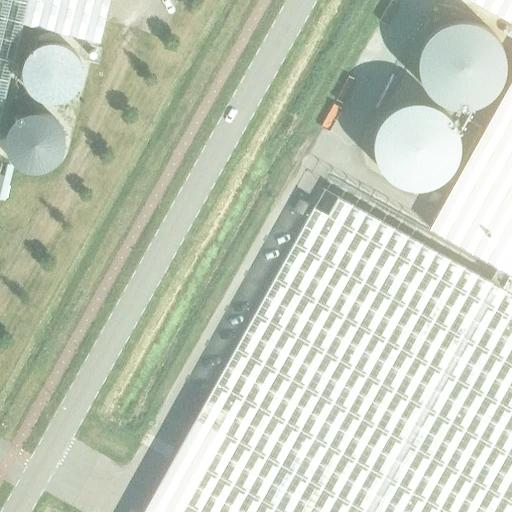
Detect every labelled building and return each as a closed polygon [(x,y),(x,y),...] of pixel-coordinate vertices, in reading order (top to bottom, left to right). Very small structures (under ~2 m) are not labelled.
[(0,0),(0,119),(23,23),(101,42),(106,19),(110,0),(0,0)] [(511,21),(511,80),(430,228),(498,266),(511,273),(511,0),(473,0),(489,9),(511,21)] [(421,43),(418,58),(422,76),(433,90),(449,99),(466,100),(483,94),(496,82),(503,68),(503,52),(498,37),(488,25),(474,17),(458,15),(443,19),(430,29),(421,43)] [(26,59),(24,70),(27,83),(34,93),(45,99),(58,100),(70,96),(79,87),(84,77),(84,66),(81,55),(73,47),(63,41),(52,40),(41,43),(32,49),(26,59)] [(371,126),(368,142),(372,159),(383,173),(398,182),(416,184),(433,178),(446,165),(452,151),(453,135),(448,120),(438,108),(424,101),(408,99),(392,103),(379,112),(371,126)] [(72,112),(16,113),(17,166),(73,165),(72,112)] [(314,206),(143,511),(511,511),(511,293),(506,290),(511,280),(511,273),(498,266),(490,281),(338,196),(328,214),(314,206)]
